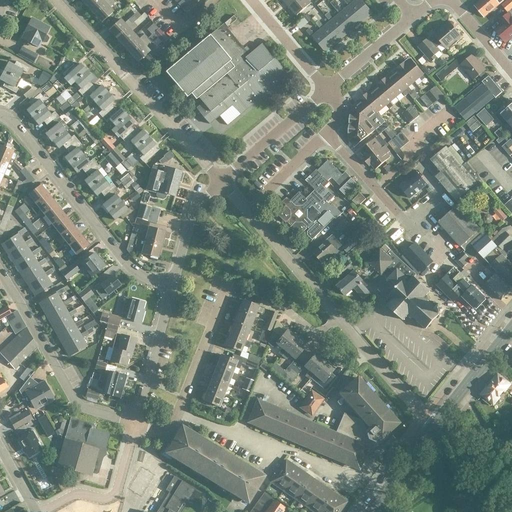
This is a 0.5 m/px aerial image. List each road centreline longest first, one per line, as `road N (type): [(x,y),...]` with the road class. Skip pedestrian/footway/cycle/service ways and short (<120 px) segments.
road 1 (unclassified): [(220,181),(55,0)]
road 2 (residential): [(172,285),(128,266),(22,133),(0,121)]
road 3 (residential): [(135,423),(75,401),(0,274)]
road 4 (unclassified): [(337,317),(220,181)]
road 5 (residential): [(45,511),(75,495),(110,498),(135,423)]
road 6 (unclassified): [(434,426),(337,317)]
road 7 (residential): [(135,423),(172,285)]
road 8 (residential): [(220,181),(330,90)]
road 9 (residential): [(174,413),(228,284)]
road 10 (residential): [(236,434),(360,485)]
road 11 (primary): [(434,426),(511,331)]
